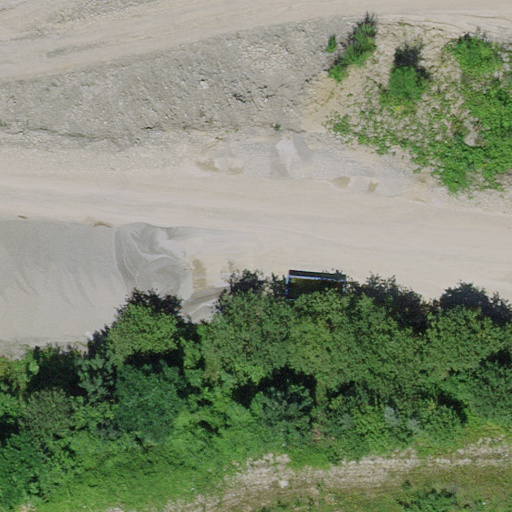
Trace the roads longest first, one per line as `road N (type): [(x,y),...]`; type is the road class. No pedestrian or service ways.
road 1 (track): [(0,295),(352,249),(511,275)]
road 2 (track): [(0,87),(174,0)]
